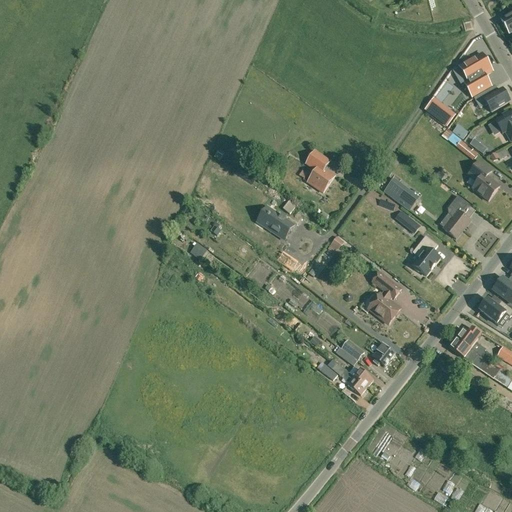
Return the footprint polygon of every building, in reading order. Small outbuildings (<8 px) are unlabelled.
[(511,14),(500,21),(508,35),(511,32),(511,14)] [(482,55),(460,68),(468,83),(465,85),(465,86),(472,98),(486,90),(489,88),(490,88),(491,87),(485,76),(492,72),(482,55)] [(490,98),(486,92),(474,99),(480,110),(487,105),(492,114),(510,103),(507,98),(509,97),(505,91),(503,92),(503,90),(499,93),(490,98)] [(433,101),(426,111),(447,127),(454,117),(433,101)] [(511,141),(511,112),(495,122),(503,134),(506,133),(511,142),(511,141)] [(447,142),(448,141),(456,148),(473,162),(479,156),(462,141),(453,135),(447,130),(441,137),(447,142)] [(463,130),(457,137),(463,141),(468,134),(463,130)] [(474,141),(470,147),(475,150),(483,156),(487,151),(479,145),(474,141)] [(323,194),(334,178),(324,171),(330,163),(315,152),(308,163),(318,169),(308,184),(323,194)] [(496,154),(489,158),(492,163),(499,159),(496,154)] [(271,161),(263,173),(266,175),(263,178),(271,184),(278,175),(273,172),(277,166),(271,161)] [(488,202),(500,188),(487,178),(491,173),(479,163),(469,175),(478,183),(473,190),(488,202)] [(409,195),(401,206),(409,212),(417,202),(409,195)] [(448,215),(440,226),(444,230),(456,240),(471,222),(469,220),(461,214),(468,205),(458,197),(448,210),(448,215)] [(287,214),(292,206),(285,202),(280,210),(287,214)] [(264,227),(264,228),(278,237),(279,235),(286,239),(294,228),(294,227),(285,221),(287,219),(282,216),(281,218),(274,213),(273,213),(270,217),(269,217),(267,219),(269,220),(264,227)] [(405,227),(410,221),(401,214),(396,220),(405,227)] [(221,231),(218,229),(214,226),(210,231),(214,234),(213,234),(217,237),(221,231)] [(426,237),(420,245),(427,250),(420,260),(418,258),(418,259),(412,266),(414,268),(414,270),(419,273),(421,273),(426,277),(440,260),(433,254),(438,247),(426,237)] [(337,249),(342,242),(337,238),(334,242),(333,241),(331,243),(332,244),(332,245),(337,249)] [(198,244),(191,253),(200,261),(207,252),(198,244)] [(384,293),(381,297),(380,296),(369,310),(375,315),(375,316),(381,320),(382,320),(389,325),(395,318),(397,318),(400,314),(399,312),(400,311),(389,303),(392,299),(394,300),(401,291),(380,274),(372,284),(384,293)] [(503,279),(493,291),(511,305),(511,304),(511,286),(506,282),(503,279)] [(308,316),(315,304),(308,301),(302,312),(308,316)] [(488,301),(480,312),(498,326),(506,316),(510,319),(511,316),(511,311),(502,303),(499,306),(496,307),(490,302),(488,301)] [(486,362),(490,356),(485,353),(486,351),(476,343),(482,336),(472,329),(468,334),(463,330),(456,339),(486,362)] [(315,338),(310,343),(316,348),(320,342),(315,338)] [(511,377),(486,362),(456,339),(449,349),(465,360),(465,359),(472,364),(472,365),(511,392),(511,377)] [(366,354),(348,342),(342,350),(359,362),(366,354)] [(376,360),(373,363),(378,367),(381,364),(385,368),(395,355),(386,348),(383,346),(373,358),(376,360)] [(511,354),(502,349),(497,357),(511,365),(511,354)] [(336,354),(354,368),(358,363),(340,350),(336,354)] [(347,386),(343,390),(342,391),(353,401),(358,395),(361,397),(367,390),(349,375),(333,362),(328,367),(344,381),(346,379),(350,383),(348,386),(347,386)] [(338,377),(325,366),(320,372),(333,382),(338,377)] [(353,370),(349,375),(367,390),(373,382),(360,371),(358,374),(353,370)] [(468,373),(461,383),(467,387),(473,377),(468,373)]
